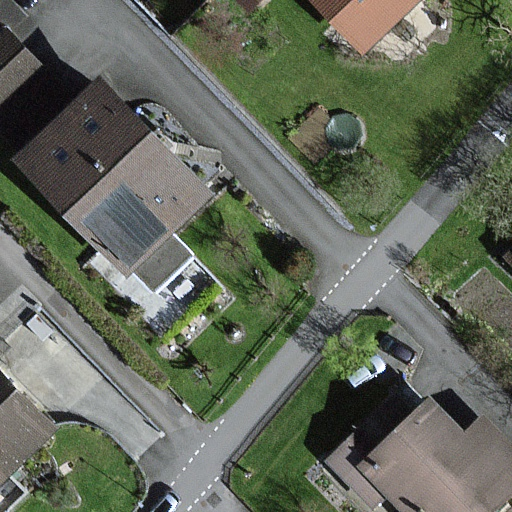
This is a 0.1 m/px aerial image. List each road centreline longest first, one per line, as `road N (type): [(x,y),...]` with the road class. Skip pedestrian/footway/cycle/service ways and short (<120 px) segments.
road 1 (residential): [(374,273),(173,511)]
road 2 (residential): [(511,110),(374,273)]
road 3 (residential): [(511,422),(374,273)]
